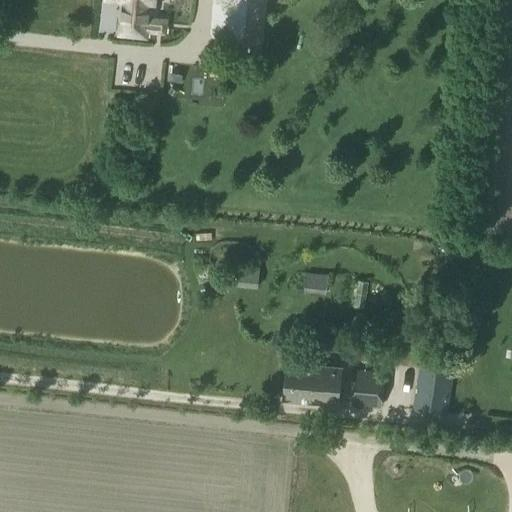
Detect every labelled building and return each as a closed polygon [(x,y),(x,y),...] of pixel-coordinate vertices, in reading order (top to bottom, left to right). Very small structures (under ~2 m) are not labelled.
[(104,0),(105,1),(123,3),(119,36),(144,39),(148,6),(154,7),(154,0),(104,0)] [(87,14),(108,14),(108,2),(87,1),(87,14)] [(145,86),(145,68),(133,68),(133,86),(145,86)] [(210,262),(207,285),(257,290),(259,268),(210,262)] [(307,272),(304,291),(324,293),(326,275),(307,272)] [(286,364),(283,399),(337,404),(340,369),(286,364)] [(419,365),(413,409),(446,413),(452,369),(419,365)] [(355,370),(351,404),(381,407),(385,373),(355,370)]
